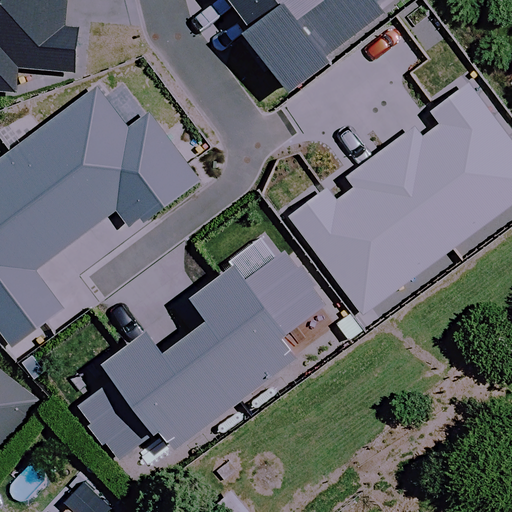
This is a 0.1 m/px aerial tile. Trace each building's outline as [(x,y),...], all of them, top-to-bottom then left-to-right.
[(72,19),(73,0),(0,0),(0,82),(25,85),(27,62),(82,67),(86,20),(72,19)] [(249,0),(309,76),(346,48),(342,43),(390,6),(385,0),(249,0)] [(460,244),(511,206),(511,125),(477,77),(440,104),(451,118),(433,131),(426,122),(390,148),(460,244)] [(137,123),(104,80),(16,147),(84,235),(125,204),(139,223),(206,172),(157,108),(137,123)] [(84,235),(16,147),(0,158),(0,312),(21,340),(70,302),(42,267),(84,235)] [(460,244),(390,148),(357,172),(365,183),(348,195),(338,181),(297,210),(370,309),(460,244)] [(302,321),(252,253),(207,285),(225,310),(203,325),(252,393),(313,348),(296,325),(302,321)] [(163,320),(119,351),(169,420),(174,417),(190,438),(252,393),(203,325),(179,343),(163,320)] [(0,452),(38,406),(0,375),(0,452)]
